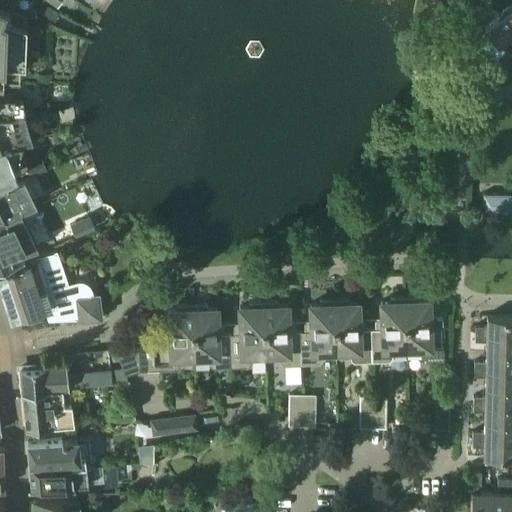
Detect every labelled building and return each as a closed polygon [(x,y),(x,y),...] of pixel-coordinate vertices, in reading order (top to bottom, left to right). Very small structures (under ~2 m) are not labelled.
[(0,0),(0,4),(11,9),(14,0),(0,0)] [(59,12),(42,2),(37,10),(55,20),(59,12)] [(25,15),(11,9),(0,4),(0,79),(2,80),(19,80),(20,65),(24,65),(26,27),(21,25),(25,15)] [(511,6),(485,27),(491,34),(483,40),(484,51),(494,54),(502,48),(501,38),(511,30),(511,6)] [(0,96),(0,113),(24,112),(23,97),(23,96),(0,96)] [(0,113),(0,146),(5,146),(6,145),(31,138),(24,112),(0,113)] [(9,161),(5,146),(0,146),(0,182),(21,171),(22,167),(20,163),(16,162),(11,165),(9,161)] [(46,168),(42,157),(27,163),(31,173),(46,168)] [(0,222),(2,221),(33,206),(20,180),(5,185),(4,184),(0,187),(0,222)] [(511,193),(483,194),(483,212),(511,212),(511,193)] [(89,216),(70,225),(76,238),(95,229),(89,216)] [(2,221),(0,222),(0,271),(22,262),(2,221)] [(46,260),(38,262),(44,283),(52,306),(55,315),(56,319),(78,316),(78,317),(99,315),(97,293),(91,293),(91,290),(91,287),(89,284),(88,282),(86,281),(84,279),(82,278),(79,278),(77,278),(65,282),(55,249),(43,253),(46,260)] [(0,272),(0,288),(3,297),(44,283),(38,262),(0,272)] [(44,283),(3,297),(10,320),(43,309),(52,306),(44,283)] [(419,296),(405,297),(406,348),(421,347),(421,357),(424,360),(443,359),(442,326),(437,326),(436,324),(436,319),(429,319),(428,300),(419,300),(419,296)] [(392,348),(406,348),(405,297),(390,297),(390,301),(381,302),(382,321),(375,321),(375,326),(375,329),(370,329),(371,362),(389,361),(392,358),(392,348)] [(304,331),(300,332),(301,364),(318,364),(321,360),(321,351),(336,351),(334,299),(319,300),(319,304),(310,304),(311,324),(304,324),(304,329),(304,331)] [(354,362),(371,362),(370,329),(366,329),(366,326),(365,326),(365,322),(358,322),(357,302),(349,303),(348,299),(334,299),(336,351),(350,350),(350,359),(354,362)] [(278,301),(263,302),(265,353),(279,353),(279,362),(283,365),(301,364),(300,332),(295,332),(295,329),(294,324),(288,325),(287,305),(278,306),(278,301)] [(233,334),(229,334),(230,367),(248,366),(250,363),(250,354),(265,353),(263,302),(248,303),(249,307),(240,307),(240,326),(233,327),(234,331),(233,331),(233,334)] [(212,368),(230,367),(229,334),(224,334),(224,332),(224,327),(217,327),(216,308),(207,308),(207,304),(192,305),(194,356),(208,355),(209,365),(212,368)] [(179,356),(194,356),(192,305),(178,305),(178,309),(169,309),(169,325),(136,326),(137,347),(125,348),(125,349),(116,352),(122,369),(125,376),(126,375),(139,370),(177,369),(180,366),(179,356)] [(475,326),(475,333),(511,334),(511,316),(487,316),(487,326),(475,326)] [(511,334),(475,333),(475,341),(486,341),(486,351),(511,352),(511,334)] [(474,361),(474,369),(511,369),(511,352),(486,351),(486,362),(474,361)] [(19,368),(22,392),(68,387),(111,383),(110,370),(77,373),(78,376),(67,377),(66,363),(44,365),(43,362),(25,364),(25,367),(19,368)] [(122,369),(110,370),(111,383),(127,381),(128,381),(127,375),(126,375),(125,376),(122,369)] [(511,369),(474,369),(474,376),(485,376),(485,386),(511,386),(511,369)] [(473,396),(473,404),(511,404),(511,387),(485,386),(485,397),(473,396)] [(72,422),(68,387),(22,392),(26,428),(52,425),(51,424),(72,422)] [(288,424),(301,425),(302,395),(289,394),(288,424)] [(315,395),(302,395),(301,425),(314,425),(315,395)] [(359,426),(372,426),(373,396),(360,396),(359,426)] [(386,397),(373,396),(372,426),(385,427),(386,397)] [(436,398),(435,428),(448,428),(449,398),(436,398)] [(511,404),(473,404),(473,411),(485,411),(484,422),(511,422),(511,404)] [(132,413),(119,416),(121,423),(133,421),(132,413)] [(195,425),(193,415),(152,421),(154,431),(195,425)] [(90,428),(89,421),(73,423),(74,430),(90,428)] [(472,431),(472,439),(511,439),(511,422),(484,422),(484,432),(472,431)] [(88,436),(27,442),(29,464),(67,460),(68,467),(91,464),(88,436)] [(511,439),(472,439),(472,446),(484,446),(483,457),(511,457),(511,439)] [(260,488),(260,458),(246,458),(246,488),(260,488)] [(67,460),(29,464),(29,465),(30,489),(31,489),(102,481),(103,481),(102,465),(102,464),(91,465),(91,464),(68,467),(67,460)] [(116,464),(102,465),(103,481),(102,481),(103,486),(118,484),(116,464)] [(471,490),(470,511),(487,511),(488,490),(480,490),(480,471),(471,471),(471,490)] [(488,490),(487,511),(505,511),(506,477),(496,477),(496,491),(488,490)] [(225,495),(224,511),(263,511),(263,496),(225,495)] [(78,511),(79,500),(34,499),(34,511),(78,511)]
